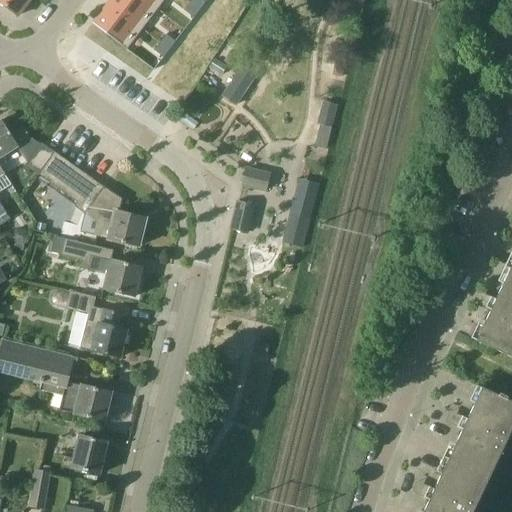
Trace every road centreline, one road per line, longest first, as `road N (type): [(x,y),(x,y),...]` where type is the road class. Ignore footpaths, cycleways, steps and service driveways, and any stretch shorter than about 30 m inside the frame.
road 1 (unclassified): [(140,511),(203,263),(208,224),(201,197),(188,175),(13,51)]
road 2 (unclassified): [(370,511),(410,384),(511,159)]
